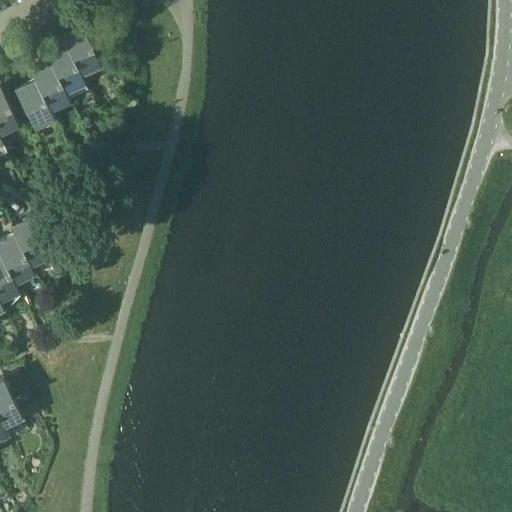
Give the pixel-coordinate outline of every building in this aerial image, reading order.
[(93,27),(87,29),(84,22),(63,32),(67,40),(82,73),(103,63),(95,46),(101,44),(93,27)] [(87,81),(82,73),(67,40),(48,49),(52,58),(66,89),(67,90),(87,81)] [(66,89),(52,58),(32,67),(36,76),(43,92),(44,91),(52,108),(71,100),(67,90),(66,89)] [(43,92),(36,76),(16,85),(35,126),(56,117),(52,108),(44,91),(43,92)] [(0,131),(0,132),(20,123),(1,82),(0,82),(0,131)] [(51,253),(42,233),(51,228),(42,208),(12,222),(16,230),(16,231),(23,247),(24,246),(32,262),(51,253)] [(23,247),(16,231),(0,237),(0,247),(0,248),(8,264),(9,263),(17,280),(36,272),(31,263),(32,262),(24,246),(23,247)] [(8,264),(0,248),(0,296),(1,298),(20,289),(16,281),(17,280),(9,263),(8,264)] [(17,377),(22,374),(15,360),(10,363),(17,377)] [(4,375),(0,376),(0,418),(3,425),(23,416),(4,375)]
